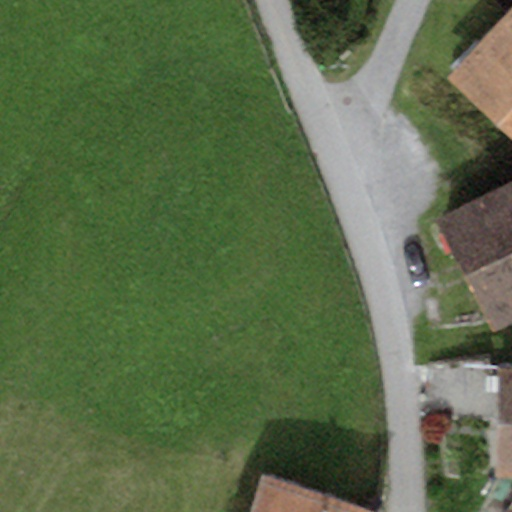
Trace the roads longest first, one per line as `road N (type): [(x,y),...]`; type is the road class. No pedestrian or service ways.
road 1 (residential): [(341,159),(404,346),(405,511)]
road 2 (residential): [(341,159),(414,0)]
road 3 (residential): [(272,0),(341,159)]
